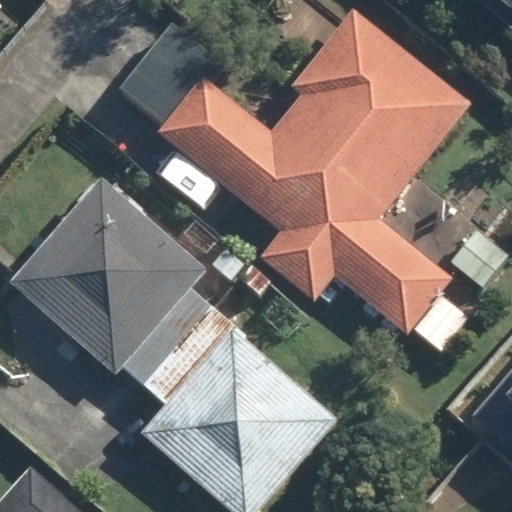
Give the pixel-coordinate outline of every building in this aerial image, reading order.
[(511,0),(471,0),(511,35),(511,0)] [(225,71),(172,33),(115,101),(177,153),(156,179),(207,221),(226,198),(279,242),(258,267),(317,317),(339,291),(405,347),(412,338),(440,360),(467,326),(440,305),(452,291),(380,231),(476,116),(357,16),(292,94),(306,105),(272,146),(208,92),(225,71)] [(209,284),(101,189),(10,292),(112,382),(119,374),(167,416),(142,444),(218,511),(268,511),(341,430),(194,301),(209,284)] [(442,209),(413,246),(482,301),(511,265),(442,209)] [(511,368),(472,417),(511,450),(511,368)] [(0,511),(67,511),(30,477),(0,508),(0,511)]
